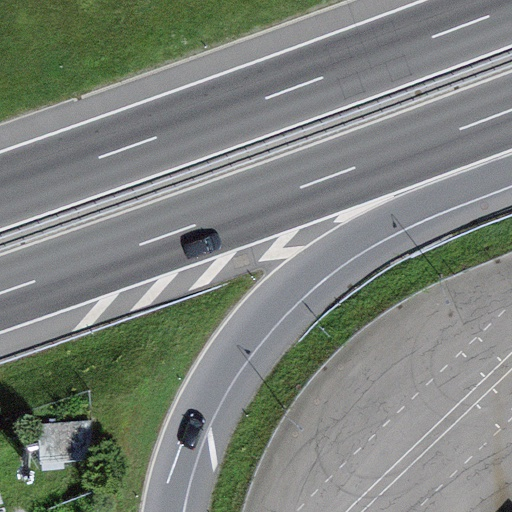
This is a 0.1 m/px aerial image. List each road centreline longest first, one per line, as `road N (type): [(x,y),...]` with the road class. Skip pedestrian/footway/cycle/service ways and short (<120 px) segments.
road 1 (motorway): [(511,8),(0,192)]
road 2 (motorway): [(0,293),(511,110)]
road 3 (motorway): [(163,511),(203,394),(264,307),(355,236),(511,165)]
